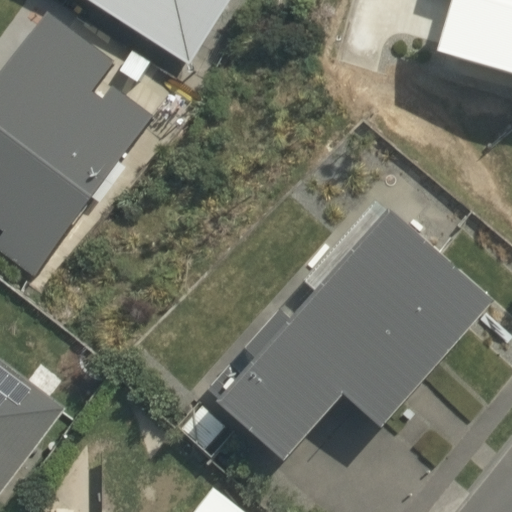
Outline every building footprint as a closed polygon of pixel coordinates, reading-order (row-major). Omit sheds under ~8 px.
[(0,230),(4,233),(0,238),(0,252),(36,279),(154,118),(113,88),(104,100),(93,93),(126,47),(61,0),(58,0),(0,74),(0,230)] [(85,0),(191,68),(234,0),(85,0)] [(511,0),(490,0),(491,1),(486,0),(470,0),(454,59),(511,76),(511,0)] [(393,431),(504,305),(401,214),(397,218),(385,208),(315,288),(325,297),(300,325),(284,311),(236,366),(250,378),(227,404),(295,466),(354,399),(393,431)] [(0,498),(68,409),(0,358),(0,498)] [(244,511),(212,487),(193,511),(244,511)]
